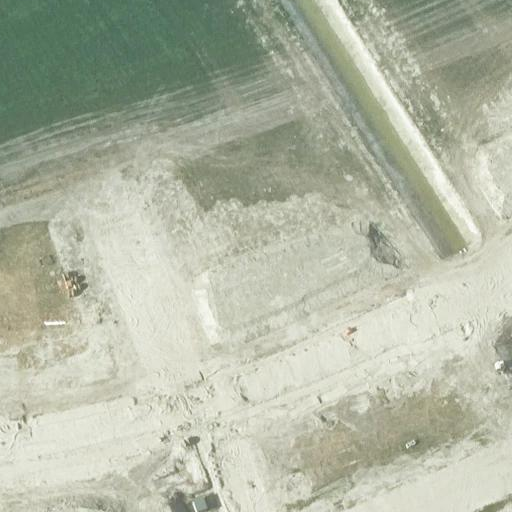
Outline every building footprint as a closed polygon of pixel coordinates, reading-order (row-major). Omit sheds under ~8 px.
[(491,176),(467,190),(491,228),(511,214),(511,210),(507,203),(511,200),(511,186),(505,175),(494,182),(491,176)] [(299,277),(278,285),(293,324),(294,324),(294,323),(314,315),(299,277)] [(278,285),(258,293),(273,332),(293,324),(278,285)] [(258,293),(238,301),(252,339),(272,331),(272,332),(273,332),(258,293)] [(219,308),(218,308),(233,347),(234,347),(233,346),(252,339),(238,301),(219,308)] [(218,308),(196,317),(211,356),(233,347),(218,308)] [(43,337),(19,342),(25,376),(27,376),(31,395),(58,389),(54,370),(65,367),(57,335),(66,332),(63,318),(40,323),(43,337)] [(86,368),(91,389),(130,380),(126,359),(119,360),(117,355),(124,353),(120,333),(81,342),(85,359),(90,357),(93,367),(86,368)] [(456,370),(444,376),(455,399),(466,393),(469,399),(494,388),(475,348),(450,359),(456,370)] [(411,367),(390,376),(408,415),(427,406),(432,416),(444,410),(434,387),(422,392),(411,367)] [(390,376),(369,385),(381,411),(370,416),(380,439),(393,434),(388,424),(408,415),(390,376)] [(342,398),(320,407),(336,446),(357,437),(342,398)] [(320,407),(300,415),(316,453),(336,446),(320,407)] [(300,415),(280,422),(295,461),(316,453),(300,415)] [(280,422),(259,431),(274,469),(295,461),(280,422)] [(360,485),(352,488),(357,499),(364,497),(360,485)] [(352,488),(345,491),(349,502),(357,499),(352,488)] [(323,511),(319,501),(312,504),(315,511),(323,511)]
